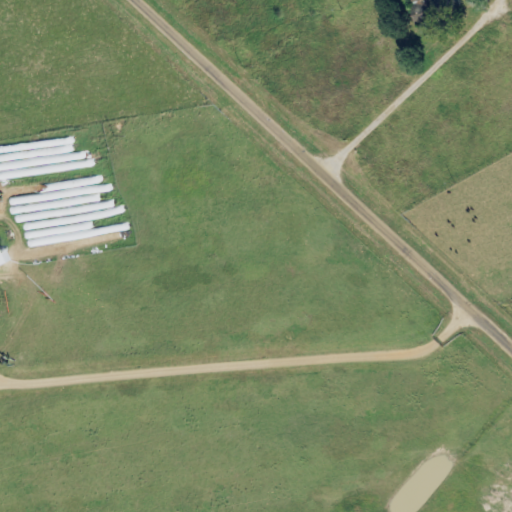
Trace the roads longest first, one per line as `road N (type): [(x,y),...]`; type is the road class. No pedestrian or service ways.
road 1 (residential): [(511,343),(332,164),(147,0)]
road 2 (residential): [(237,81),(0,120)]
road 3 (residential): [(332,164),(501,0)]
